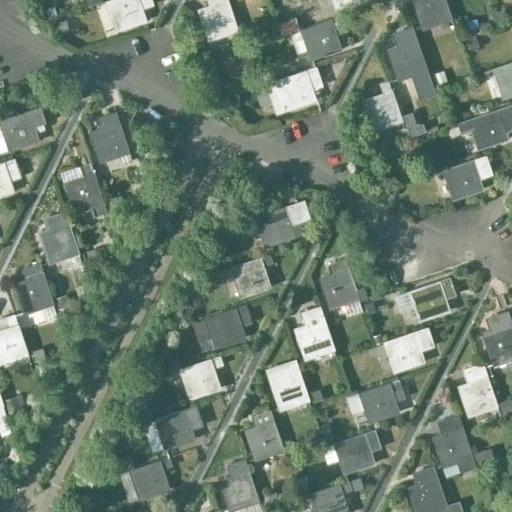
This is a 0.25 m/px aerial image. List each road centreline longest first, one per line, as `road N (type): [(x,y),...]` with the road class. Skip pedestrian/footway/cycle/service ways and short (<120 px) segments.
road 1 (unknown): [(338,192),(178,511)]
road 2 (unknown): [(91,67),(0,255)]
